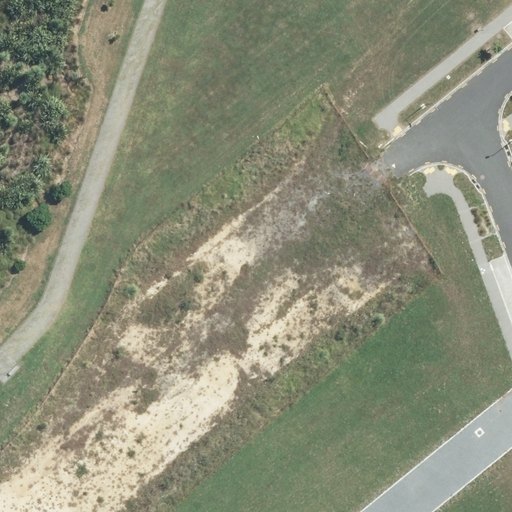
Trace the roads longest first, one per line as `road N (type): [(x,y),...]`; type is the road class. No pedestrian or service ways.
road 1 (unknown): [(0,480),(461,99)]
road 2 (residential): [(400,511),(511,424)]
road 3 (residential): [(461,99),(511,229)]
